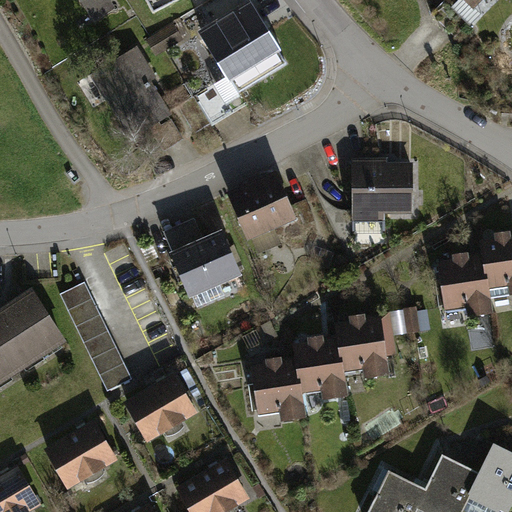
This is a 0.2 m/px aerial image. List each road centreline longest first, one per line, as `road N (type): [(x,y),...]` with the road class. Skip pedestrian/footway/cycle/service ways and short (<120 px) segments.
road 1 (residential): [(119,214),(282,144),(379,76)]
road 2 (residential): [(119,214),(0,18)]
road 3 (residential): [(379,76),(511,155)]
road 4 (residential): [(0,231),(119,214)]
